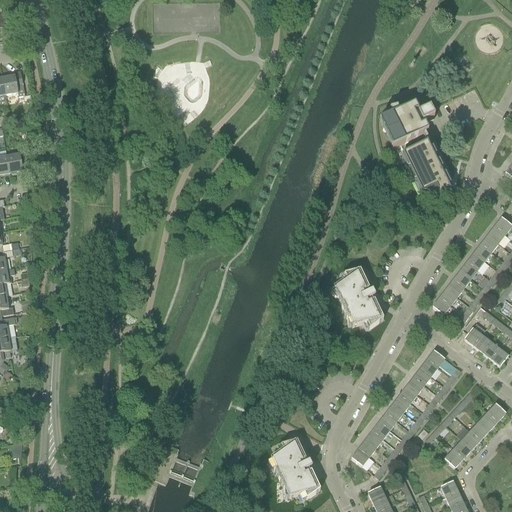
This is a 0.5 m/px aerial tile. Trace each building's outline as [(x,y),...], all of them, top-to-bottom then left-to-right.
[(13,78),(1,80),(4,98),(17,96),(17,100),(24,99),(19,74),(13,75),(13,78)] [(410,105),(415,116),(420,114),(420,113),(415,102),(410,105)] [(380,121),(379,122),(382,123),(383,124),(395,150),(398,149),(418,140),(422,138),(409,111),(397,116),(397,115),(397,113),(396,113),(396,112),(395,111),(392,113),(391,113),(389,114),(389,115),(386,116),(391,119),(388,121),(388,120),(385,116),(384,116),(383,118),(380,120),(380,121)] [(416,118),(417,118),(421,127),(426,125),(433,121),(428,112),(416,118)] [(426,145),(422,147),(402,157),(421,197),(429,193),(433,202),(450,194),(447,188),(426,145)] [(18,156),(6,159),(9,176),(22,174),(22,177),(29,175),(25,151),(18,152),(18,156)] [(6,159),(0,159),(0,177),(9,176),(6,159)] [(500,220),(493,230),(504,238),(511,229),(500,220)] [(493,230),(487,238),(497,247),(504,238),(493,230)] [(487,238),(480,247),(490,255),(497,247),(487,238)] [(0,254),(2,254),(11,252),(19,251),(18,245),(10,246),(2,248),(0,239),(0,254)] [(480,247),(473,256),(483,264),(490,255),(480,247)] [(0,273),(6,272),(3,260),(12,258),(13,258),(20,257),(19,251),(11,252),(2,254),(0,254),(0,273)] [(473,256),(466,265),(476,273),(483,264),(473,256)] [(466,265),(459,274),(470,282),(476,273),(466,265)] [(501,267),(495,274),(500,277),(505,270),(501,267)] [(6,272),(0,273),(0,286),(3,286),(8,285),(11,284),(9,278),(14,277),(13,271),(6,272)] [(334,291),(334,292),(338,300),(336,301),(346,321),(348,321),(352,329),(366,325),(369,331),(382,322),(373,303),(370,304),(369,302),(374,299),(371,293),(369,295),(367,292),(368,292),(359,273),(343,277),(340,278),(343,285),(334,291)] [(459,274),(452,283),(463,291),(470,282),(459,274)] [(495,274),(490,281),(494,284),(500,277),(495,274)] [(452,283),(445,292),(456,300),(463,291),(452,283)] [(488,283),(482,291),(486,295),(493,286),(488,283)] [(507,289),(500,299),(504,302),(507,298),(511,293),(511,292),(507,289)] [(482,291),(476,298),(481,301),(486,295),(482,291)] [(445,292),(438,301),(449,309),(456,300),(445,292)] [(6,299),(0,299),(0,318),(13,316),(12,310),(8,311),(6,299)] [(504,302),(500,299),(492,309),(496,312),(504,302)] [(449,309),(438,301),(431,310),(442,318),(449,309)] [(473,302),(468,309),(472,313),(478,305),(473,302)] [(468,309),(463,316),(467,319),(472,313),(468,309)] [(485,314),(481,318),(490,325),(490,324),(493,320),(491,318),(490,317),(485,314)] [(465,321),(461,318),(454,327),(458,330),(465,321)] [(0,341),(8,340),(6,328),(15,326),(15,325),(14,320),(13,319),(0,321),(0,341)] [(495,322),(492,326),(499,332),(499,331),(502,327),(495,322)] [(467,337),(463,342),(472,348),(480,337),(483,333),(477,328),(475,326),(467,337)] [(499,331),(499,332),(506,337),(506,336),(509,332),(507,331),(502,327),(499,331)] [(472,348),(481,355),(489,344),(480,337),(472,348)] [(0,367),(3,364),(2,361),(10,360),(9,353),(10,353),(18,352),(15,339),(8,340),(0,341),(0,367)] [(481,355),(490,362),(498,351),(489,344),(481,355)] [(498,351),(490,362),(500,369),(508,358),(498,351)] [(433,353),(426,362),(436,370),(443,361),(433,353)] [(426,362),(419,371),(430,379),(436,370),(426,362)] [(419,371),(412,380),(423,388),(430,379),(419,371)] [(456,371),(449,380),(453,383),(460,374),(456,371)] [(412,380),(406,389),(416,397),(423,388),(412,380)] [(447,382),(442,389),(446,392),(451,386),(447,382)] [(476,388),(469,395),(473,399),(479,392),(476,388)] [(406,389),(399,398),(409,406),(416,397),(406,389)] [(442,389),(435,398),(439,401),(446,392),(442,389)] [(399,398),(392,407),(402,415),(409,406),(399,398)] [(435,398),(428,406),(433,410),(439,401),(435,398)] [(467,398),(458,407),(462,410),(471,401),(467,398)] [(428,406),(421,415),(426,419),(433,410),(428,406)] [(392,407),(385,416),(395,424),(402,415),(392,407)] [(458,407),(452,414),(455,418),(462,410),(458,407)] [(495,407),(486,416),(496,425),(505,416),(495,407)] [(385,416),(378,425),(388,433),(395,424),(385,416)] [(486,416),(478,425),(487,434),(496,425),(486,416)] [(419,418),(414,425),(419,428),(424,421),(419,418)] [(447,419),(441,425),(445,429),(451,422),(447,419)] [(378,425),(371,434),(381,442),(388,433),(378,425)] [(414,425),(409,431),(413,434),(419,428),(414,425)] [(441,425),(435,432),(439,435),(445,429),(441,425)] [(478,425),(469,434),(479,443),(487,434),(478,425)] [(417,437),(422,442),(427,436),(423,431),(417,437)] [(371,434),(364,443),(374,451),(381,442),(371,434)] [(433,434),(424,443),(428,447),(434,441),(436,438),(433,434)] [(469,434),(460,443),(470,453),(479,443),(469,434)] [(406,436),(401,442),(405,445),(410,439),(406,436)] [(401,442),(396,449),(400,452),(405,445),(401,442)] [(280,448),(283,454),(271,462),(275,471),(273,472),(283,492),(285,491),(289,500),(303,496),(306,502),(319,493),(310,473),(307,475),(305,473),(311,470),(308,464),(305,466),(304,463),(305,463),(296,443),(280,448)] [(364,443),(357,452),(368,460),(374,451),(364,443)] [(460,443),(452,452),(462,462),(470,453),(460,443)] [(153,463),(159,465),(163,453),(158,451),(153,463)] [(368,460),(357,452),(350,461),(361,469),(368,460)] [(462,462),(452,452),(443,461),(453,471),(462,462)] [(392,454),(387,460),(391,464),(396,457),(392,454)] [(383,465),(382,467),(386,470),(391,464),(387,460),(386,462),(383,465)] [(379,471),(373,479),(377,482),(383,474),(379,471)] [(401,479),(396,481),(400,488),(405,486),(401,479)] [(440,489),(444,499),(457,494),(452,484),(440,489)] [(367,495),(372,505),(384,500),(379,489),(367,495)] [(408,492),(403,495),(406,502),(411,499),(408,492)] [(444,499),(449,510),(461,504),(457,494),(444,499)] [(418,500),(422,510),(427,508),(422,498),(418,500)] [(406,502),(411,511),(416,509),(411,499),(406,502)] [(372,505),(375,511),(383,511),(389,510),(384,500),(372,505)]
